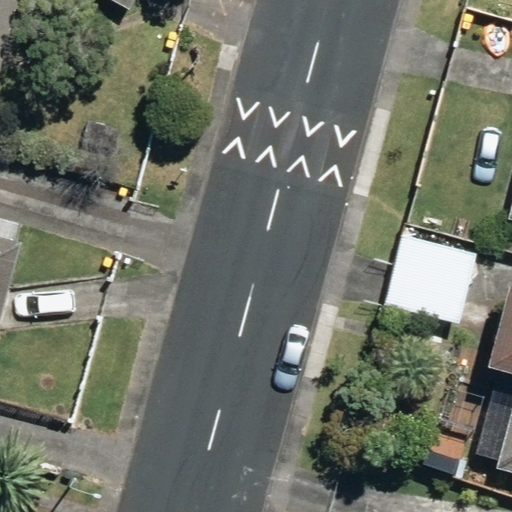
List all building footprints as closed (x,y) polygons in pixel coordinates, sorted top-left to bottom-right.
[(0,0),(0,69),(17,0),(0,0)] [(110,0),(128,10),(134,0),(110,0)] [(386,306),(458,325),(477,253),(404,234),(386,306)] [(0,317),(20,245),(0,239),(0,317)] [(511,407),(496,471),(511,474),(511,289),(509,289),(487,373),(511,379),(511,407)]
